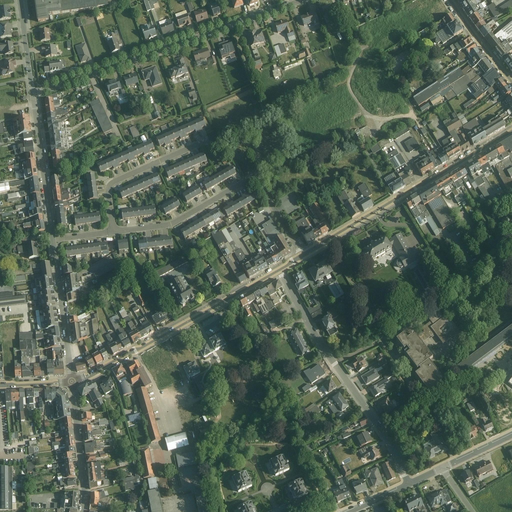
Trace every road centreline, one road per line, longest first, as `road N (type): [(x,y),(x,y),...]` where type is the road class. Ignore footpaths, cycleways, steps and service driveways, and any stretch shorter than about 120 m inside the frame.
road 1 (residential): [(33,96),(305,0)]
road 2 (residential): [(279,271),(408,485)]
road 3 (secondary): [(302,256),(511,132)]
road 4 (secondary): [(71,382),(279,271)]
road 5 (residential): [(255,176),(241,158),(201,144),(110,183),(112,232)]
road 6 (unknown): [(511,320),(478,344),(452,311),(439,309),(381,343)]
road 7 (residential): [(112,232),(171,224),(255,176)]
road 8 (residential): [(33,96),(52,239)]
road 9 (residential): [(52,239),(71,382)]
road 10 (residential): [(71,382),(83,511)]
